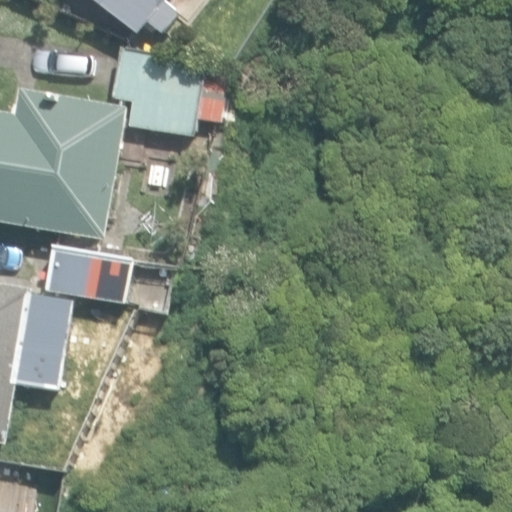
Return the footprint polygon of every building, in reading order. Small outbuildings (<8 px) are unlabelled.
[(94,0),(143,37),(152,25),(165,35),(180,15),(168,5),(171,0),(94,0)] [(133,126),(198,138),(208,75),(167,57),(125,50),(116,99),(137,103),(133,126)] [(0,224),(109,241),(130,109),(25,92),(21,116),(0,112),(0,224)] [(49,292),(129,305),(135,275),(145,292),(174,286),(175,267),(138,262),(56,248),(49,292)] [(0,443),(10,445),(20,385),(42,388),(47,356),(25,353),(36,289),(0,283),(0,443)]
